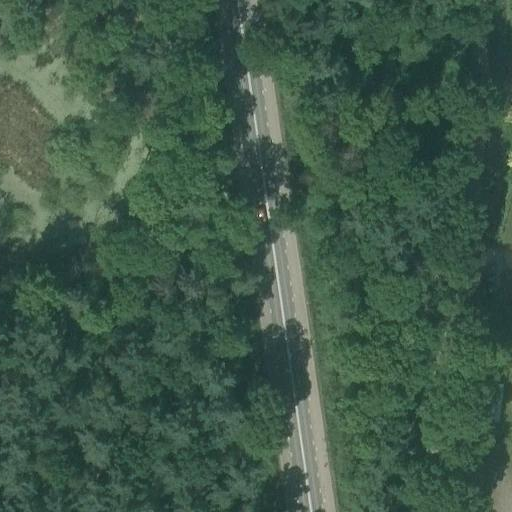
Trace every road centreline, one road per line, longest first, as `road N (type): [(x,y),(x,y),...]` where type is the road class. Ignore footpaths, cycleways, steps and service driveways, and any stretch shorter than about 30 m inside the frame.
road 1 (secondary): [(310,511),(235,0)]
road 2 (track): [(443,0),(443,113),(404,511)]
